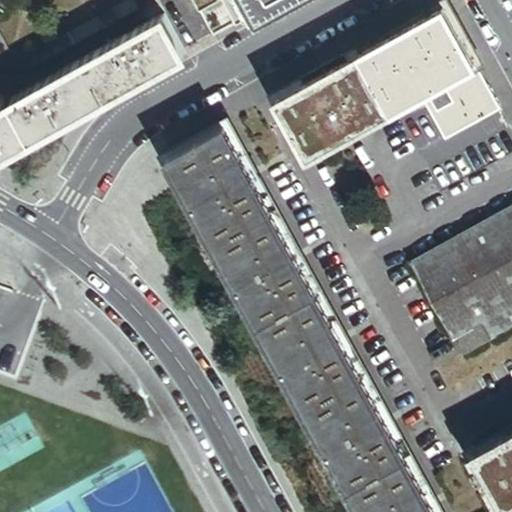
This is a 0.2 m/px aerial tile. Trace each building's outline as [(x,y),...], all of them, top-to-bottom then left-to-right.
[(129,0),(93,20),(26,57),(32,68),(139,9),(134,0),(129,0)] [(224,0),(237,23),(275,2),(273,0),(195,0),(201,9),(216,0),(224,0)] [(476,61),(477,61),(446,3),(362,49),(393,107),(421,92),(476,61)] [(10,111),(0,93),(0,154),(185,51),(165,15),(12,99),(17,108),(10,111)] [(12,53),(0,32),(0,57),(1,59),(12,53)] [(393,107),(362,49),(279,95),(310,152),(393,107)] [(501,108),(476,61),(421,92),(446,138),(501,108)] [(440,511),(226,123),(169,155),(365,511),(440,511)] [(511,206),(412,261),(453,337),(482,321),(490,337),(511,325),(511,206)] [(482,321),(453,337),(462,353),(490,337),(482,321)] [(484,471),(504,507),(511,503),(511,429),(473,450),(478,460),(484,471)] [(484,471),(478,460),(474,462),(480,473),(484,471)]
